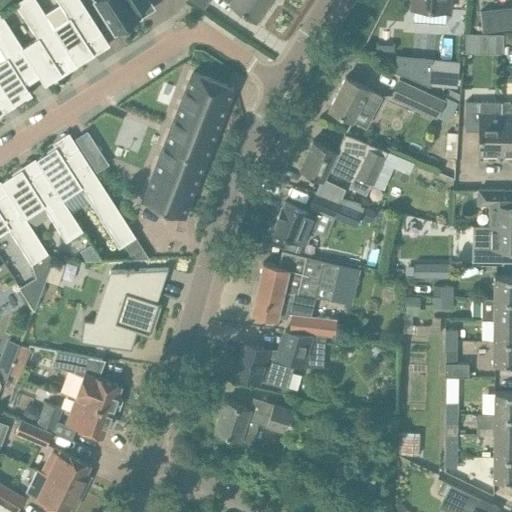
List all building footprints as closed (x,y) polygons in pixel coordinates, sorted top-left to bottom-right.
[(19,0),(16,3),(38,37),(23,47),(22,47),(38,72),(37,72),(45,84),(62,73),(54,60),(57,58),(58,59),(69,52),(70,52),(54,27),(37,0),(19,0)] [(58,0),(69,17),(54,27),(70,52),(69,52),(76,64),(94,53),(85,40),(89,38),(90,39),(101,31),(81,0),(58,0)] [(96,0),(115,31),(140,16),(137,11),(149,3),(147,0),(96,0)] [(267,0),(231,0),(231,1),(256,18),(267,0)] [(412,0),(412,8),(414,8),(413,20),(445,23),(446,10),(449,10),(449,0),(412,0)] [(0,12),(0,47),(7,57),(0,61),(0,81),(7,92),(6,92),(14,104),(27,96),(32,93),(29,89),(28,89),(22,80),(26,78),(27,79),(37,72),(38,72),(22,47),(23,47),(1,12),(0,12)] [(466,31),(466,50),(503,51),(504,32),(466,31)] [(457,87),(460,60),(431,57),(429,84),(457,87)] [(193,71),(143,199),(184,215),(234,87),(193,71)] [(375,109),(382,95),(345,76),(329,108),(353,120),(362,102),(375,109)] [(458,101),(445,95),(444,99),(399,79),(391,94),(449,121),(458,101)] [(479,127),(479,154),(501,155),(502,101),(466,100),(465,127),(479,127)] [(511,101),(502,101),(501,155),(511,154),(511,101)] [(87,130),(75,137),(88,158),(100,150),(87,130)] [(313,139),(300,168),(309,173),(309,175),(312,177),(313,175),(324,180),(328,170),(353,181),(356,175),(384,188),(393,166),(383,162),(387,152),(345,132),(336,150),(313,139)] [(36,159),(43,171),(44,171),(62,199),(63,199),(81,187),(119,246),(124,243),(134,258),(149,257),(135,236),(79,148),(67,156),(68,157),(65,159),(56,146),(36,159)] [(1,181),(9,193),(25,217),(43,205),(66,241),(83,230),(63,199),(62,199),(44,171),(43,171),(33,178),(33,179),(30,181),(22,168),(1,181)] [(479,189),(479,204),(489,204),(489,225),(511,225),(511,202),(504,203),(504,189),(479,189)] [(316,191),(310,206),(334,216),(355,225),(361,200),(341,196),(339,201),(316,191)] [(32,263),(41,290),(46,279),(52,262),(53,259),(25,217),(9,193),(0,198),(0,233),(9,228),(32,263)] [(278,217),(273,231),(303,243),(309,228),(314,230),(326,234),(334,216),(310,206),(308,210),(285,201),(282,207),(281,207),(277,216),(278,217)] [(410,214),(407,226),(423,230),(426,218),(410,214)] [(472,247),(472,260),(511,260),(511,225),(489,225),(473,224),(473,225),(472,247)] [(86,246),(84,255),(86,260),(101,259),(91,243),(86,246)] [(263,261),(252,311),(271,315),(277,317),(278,315),(287,317),(290,306),(306,309),(309,295),(315,296),(330,299),(331,299),(351,304),(360,267),(339,262),(302,254),(282,249),(279,265),(263,261)] [(52,262),(46,279),(59,283),(66,261),(52,262)] [(413,262),(413,276),(428,276),(428,262),(413,262)] [(83,317),(80,340),(131,348),(138,328),(149,332),(158,306),(159,302),(153,300),(164,267),(114,269),(97,319),(83,317)] [(511,296),(511,274),(495,275),(494,297),(511,296)] [(442,296),(453,296),(453,285),(442,285),(442,296)] [(441,307),(453,307),(453,296),(442,296),(441,307)] [(511,319),(511,297),(494,297),(482,297),(481,319),(494,319),(511,319)] [(292,313),(290,330),(334,335),(336,318),(292,313)] [(511,340),(511,319),(494,319),(494,341),(511,340)] [(445,340),(457,340),(457,328),(445,328),(445,340)] [(285,331),(277,358),(304,366),(305,353),(324,354),(325,336),(290,332),(285,331)] [(457,340),(445,340),(445,350),(457,351),(457,340)] [(511,340),(494,341),(493,363),(511,362),(511,340)] [(289,388),(295,367),(264,359),(267,348),(244,342),(235,372),(289,388)] [(52,364),(73,372),(82,375),(74,397),(86,401),(112,410),(114,407),(116,408),(119,407),(122,399),(121,397),(118,395),(122,384),(97,375),(103,359),(56,350),(54,356),(52,364)] [(0,355),(0,367),(7,378),(9,372),(13,361),(0,355)] [(13,361),(9,372),(21,377),(25,364),(14,360),(13,361)] [(444,375),(468,376),(468,362),(445,362),(444,375)] [(511,390),(494,391),(494,413),(511,412),(511,390)] [(289,432),(296,410),(274,403),(269,417),(249,410),(250,408),(226,400),(216,430),(252,442),(258,422),(289,432)] [(58,420),(63,408),(44,401),(37,422),(55,429),(58,420)] [(84,407),(76,405),(70,424),(103,437),(107,426),(112,426),(115,415),(112,413),(112,410),(86,401),(84,407)] [(446,413),(458,413),(458,401),(446,401),(446,413)] [(25,406),(23,411),(25,417),(32,420),(38,417),(40,412),(38,407),(31,404),(25,406)] [(511,412),(494,413),(494,435),(511,434),(511,412)] [(458,413),(446,413),(446,424),(458,424),(458,413)] [(46,445),(52,431),(21,417),(15,431),(46,445)] [(402,429),(401,452),(419,453),(420,430),(402,429)] [(511,456),(511,434),(494,435),(493,457),(511,456)] [(445,456),(457,457),(457,435),(445,435),(445,456)] [(47,461),(42,471),(48,473),(53,476),(83,491),(91,474),(87,472),(91,464),(60,448),(52,463),(47,461)] [(457,467),(457,457),(445,456),(445,467),(457,467)] [(511,456),(493,457),(493,479),(511,479),(511,456)] [(48,473),(39,469),(28,492),(36,496),(35,498),(63,511),(67,511),(71,505),(75,507),(83,491),(53,476),(48,473)] [(437,491),(457,501),(451,511),(487,511),(492,503),(443,479),(437,491)] [(0,500),(16,510),(24,497),(0,482),(0,500)] [(396,511),(397,511),(405,511),(407,509),(402,503),(397,502),(396,511)]
